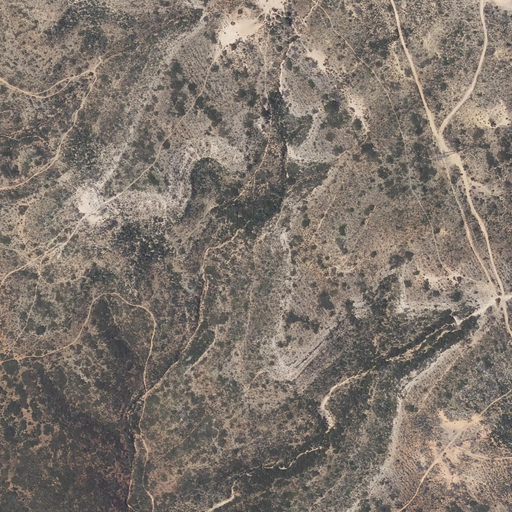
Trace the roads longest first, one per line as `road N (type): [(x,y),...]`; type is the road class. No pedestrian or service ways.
road 1 (track): [(511,332),(463,166),(441,131),(475,79),(485,47),(482,0)]
road 2 (track): [(511,388),(434,462),(401,511)]
road 3 (track): [(441,131),(431,124),(390,0)]
